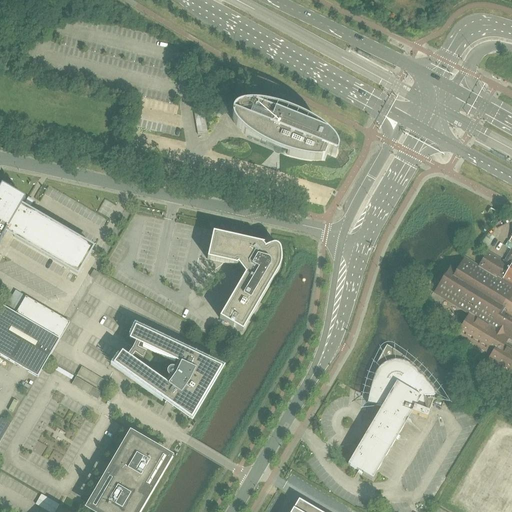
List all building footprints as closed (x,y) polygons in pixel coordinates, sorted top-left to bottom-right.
[(286,156),(288,152),(289,152),(288,155),(291,156),(297,157),(303,159),(306,159),(310,160),(314,160),(319,160),(323,160),(326,152),(336,156),(337,155),(337,154),(337,151),(337,150),(337,148),(336,147),(335,145),(334,143),(332,140),(330,138),(327,135),(325,133),(325,134),(255,106),(255,105),(253,105),(250,105),(247,105),(244,106),(241,106),(238,107),(235,109),(234,110),(233,111),(232,113),(232,114),(232,115),(232,116),(232,118),(232,120),(233,121),(234,123),(235,125),(238,128),(240,130),(242,133),(245,135),(250,138),(256,142),(262,146),(268,149),(274,152),(280,154),(286,156)] [(2,186),(0,189),(0,243),(8,230),(15,235),(14,237),(78,274),(93,248),(29,211),(28,213),(20,209),(25,200),(8,190),(2,186)] [(281,255),(281,253),(280,251),(280,250),(279,249),(279,248),(278,247),(277,246),(276,246),(275,246),(274,246),(273,246),(273,245),(271,246),(269,247),(267,247),(265,248),(263,246),(264,245),(213,233),(207,259),(236,266),(238,265),(239,267),(238,267),(238,268),(238,269),(238,270),(239,271),(240,272),(241,272),(242,271),(245,274),(219,318),(243,332),(278,271),(279,270),(280,268),(280,266),(281,264),(281,262),(281,260),(281,258),(281,255)] [(511,237),(510,241),(511,242),(511,250),(505,260),(506,260),(505,263),(488,252),(479,267),(464,259),(458,269),(455,267),(451,265),(434,293),(448,301),(469,314),(457,334),(491,354),(487,362),(511,377),(511,349),(504,344),(509,337),(504,334),(511,321),(511,237)] [(16,314),(59,339),(60,340),(60,339),(70,322),(26,297),(16,314)] [(0,355),(37,377),(59,339),(16,314),(6,308),(3,306),(0,311),(0,355)] [(221,368),(195,356),(195,355),(194,355),(171,344),(135,327),(129,341),(136,344),(133,348),(131,347),(128,351),(131,353),(128,357),(122,353),(113,365),(134,379),(166,402),(166,403),(167,403),(191,420),(221,368)] [(385,349),(383,351),(381,355),(376,364),(373,371),(371,378),(370,383),(368,387),(367,390),(367,392),(367,393),(368,393),(368,394),(369,394),(367,403),(367,404),(372,404),(374,405),(378,406),(382,407),(380,411),(379,411),(348,464),(372,479),(411,413),(427,419),(429,412),(434,399),(437,399),(438,399),(439,398),(439,397),(440,396),(440,395),(439,394),(429,381),(426,377),(423,374),(420,371),(414,365),(411,362),(407,359),(404,357),(399,354),(392,348),(390,348),(388,348),(387,348),(385,349)] [(0,440),(10,423),(1,418),(0,420),(0,440)] [(113,481),(95,511),(96,511),(137,511),(145,498),(139,495),(140,492),(141,492),(141,493),(142,492),(143,492),(144,491),(144,490),(144,489),(143,489),(143,488),(163,454),(131,436),(113,467),(119,471),(117,473),(116,473),(115,473),(115,474),(114,474),(114,475),(114,476),(114,477),(115,477),(113,481)] [(37,506),(47,511),(57,511),(61,505),(43,494),(37,506)] [(318,511),(299,500),(293,509),(291,511),(318,511)]
